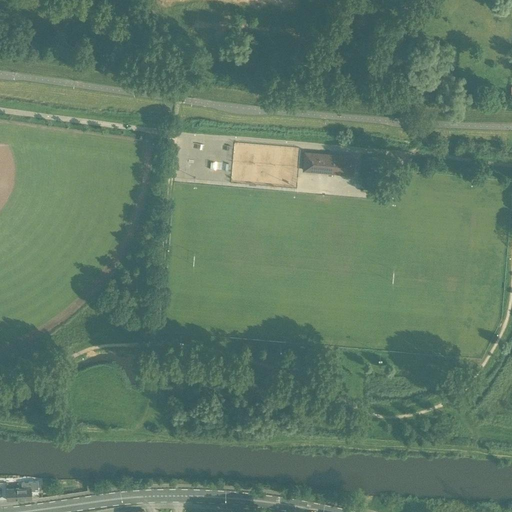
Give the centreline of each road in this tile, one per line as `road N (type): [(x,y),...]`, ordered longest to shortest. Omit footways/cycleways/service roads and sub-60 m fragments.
road 1 (unclassified): [(0,111),(451,158)]
road 2 (primary): [(321,511),(148,495),(0,510)]
